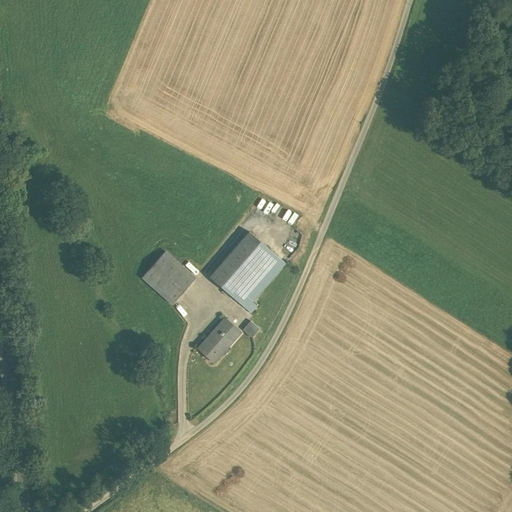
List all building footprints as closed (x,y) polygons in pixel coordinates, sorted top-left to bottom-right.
[(249,232),(209,277),(250,313),(256,305),(251,301),(285,263),(249,232)] [(195,278),(165,251),(142,278),(172,305),(195,278)] [(225,318),(212,333),(213,334),(211,335),(210,335),(198,349),(213,363),(228,346),(226,344),(239,330),(225,318)] [(259,328),(250,321),(246,325),(255,333),(259,328)] [(255,333),(246,325),(242,330),(251,337),(255,333)]
